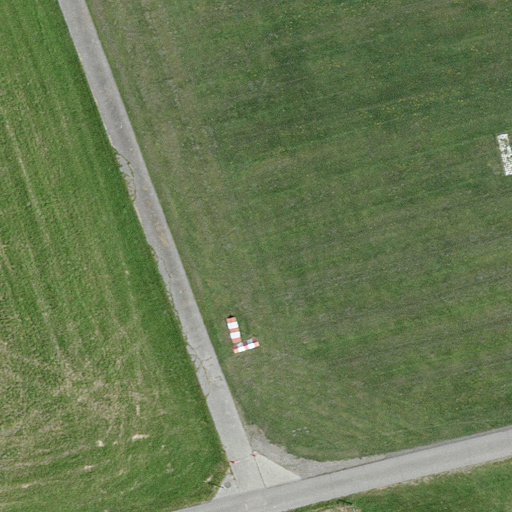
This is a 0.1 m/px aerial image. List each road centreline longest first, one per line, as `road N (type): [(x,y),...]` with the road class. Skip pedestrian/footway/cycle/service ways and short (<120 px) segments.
road 1 (track): [(254,503),(68,0)]
road 2 (track): [(511,442),(254,503)]
